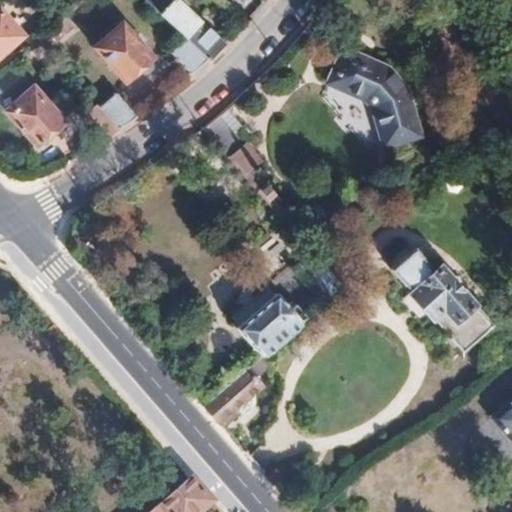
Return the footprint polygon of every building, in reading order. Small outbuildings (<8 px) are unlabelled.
[(224,41),(180,0),(148,0),(179,29),(208,56),(219,46),(224,41)] [(0,49),(22,30),(10,17),(8,20),(0,10),(0,49)] [(52,53),(78,30),(62,13),(36,35),(52,53)] [(150,51),(121,19),(108,31),(109,33),(96,45),(124,75),(150,51)] [(208,56),(184,34),(168,50),(191,71),(208,56)] [(404,89),(384,66),(340,46),(325,79),(360,95),(368,105),(379,142),(416,131),(404,89)] [(62,117),(33,84),(20,95),(22,97),(8,109),(35,141),(62,117)] [(136,114),(118,95),(102,109),(118,128),(122,124),(136,114)] [(118,128),(102,109),(101,107),(97,103),(84,114),(104,137),(118,128)] [(255,159),(217,114),(212,118),(201,127),(237,168),(240,172),(255,159)] [(287,210),(247,166),(240,172),(280,217),(287,210)] [(307,219),(294,204),(280,217),(281,219),(292,232),(307,219)] [(487,322),(435,265),(431,268),(411,246),(387,268),(407,290),(405,293),(428,318),(430,316),(459,348),(487,322)] [(339,285),(311,252),(291,269),(319,303),(339,285)] [(302,317),(289,303),(284,308),(271,293),(232,325),(251,346),(254,346),(260,353),(301,318),(302,317)] [(229,407),(257,383),(243,367),(201,403),(203,404),(220,424),(234,412),(229,407)] [(511,395),(489,416),(507,437),(511,432),(511,395)] [(194,511),(207,501),(203,496),(188,479),(150,511),(148,511),(194,511)]
